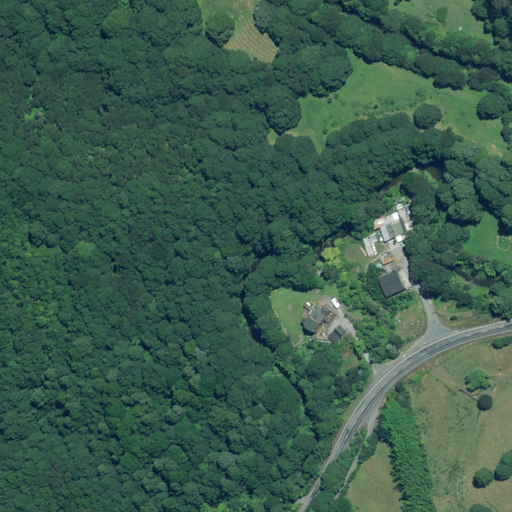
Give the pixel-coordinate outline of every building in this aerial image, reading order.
[(404,206),(411,203),(409,198),(401,202),(403,207),(404,206)] [(411,203),(404,206),(407,212),(414,209),(411,203)] [(392,239),(408,232),(403,218),(400,219),(398,214),(385,219),(387,224),(386,225),(380,227),(385,241),(392,239)] [(330,313),(332,310),(323,304),(319,301),(307,319),(304,317),(300,322),(317,333),(326,320),(328,322),(329,323),(334,316),(330,313)] [(349,333),(341,325),(329,337),(337,345),(349,333)]
